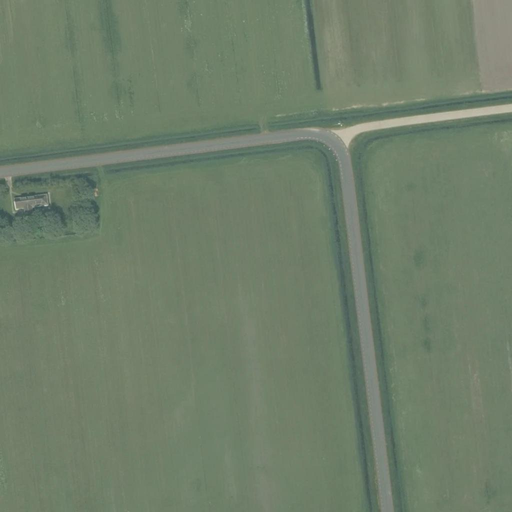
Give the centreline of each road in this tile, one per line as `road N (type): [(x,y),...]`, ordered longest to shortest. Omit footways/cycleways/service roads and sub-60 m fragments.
road 1 (tertiary): [(388,511),(345,167),(333,142)]
road 2 (tertiary): [(0,172),(293,135),(333,142)]
road 3 (unclassified): [(333,142),(357,129),(511,108)]
